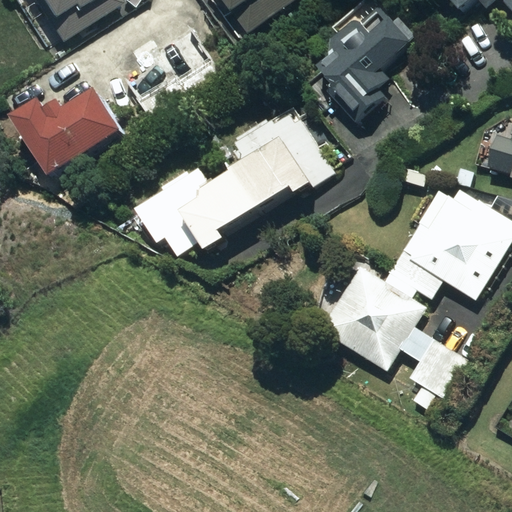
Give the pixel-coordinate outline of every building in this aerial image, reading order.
[(36,0),(65,45),(126,7),(121,0),(36,0)] [(227,0),(253,36),(304,0),(227,0)] [(378,0),(340,33),(343,61),(323,78),(364,125),(388,105),(382,99),(401,82),(393,74),(427,45),(403,18),(399,21),(381,0),(378,0)] [(511,0),(456,0),(468,14),(483,1),(494,13),(504,5),(511,14),(511,0)] [(130,81),(158,123),(189,103),(186,100),(227,73),(196,26),(162,48),(154,38),(133,52),(146,71),(130,81)] [(61,103),(24,125),(59,182),(132,137),(107,97),(76,117),(71,109),(66,112),(61,103)] [(343,173),(300,110),(144,216),(167,249),(173,245),(185,262),(207,247),(214,259),(235,244),(231,238),(300,192),(305,199),(343,173)] [(511,141),(503,139),(494,171),(511,175),(511,141)] [(511,253),(511,221),(466,193),(460,203),(446,194),(391,285),(366,270),(327,334),(393,374),(406,353),(425,364),(415,381),(426,388),(417,403),(431,412),(441,396),(454,405),(478,365),(420,330),(432,310),(417,301),(422,293),(437,303),(449,284),(481,303),(511,253)]
